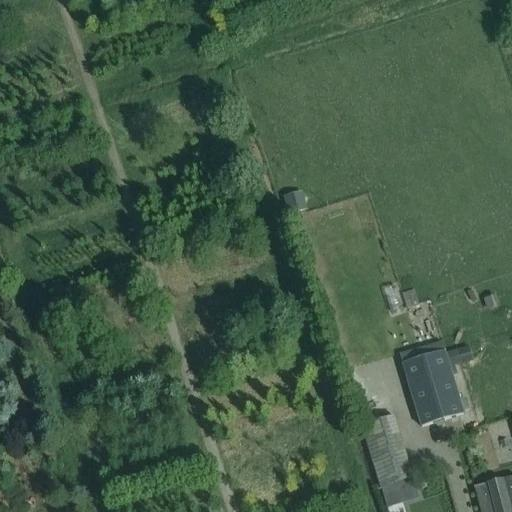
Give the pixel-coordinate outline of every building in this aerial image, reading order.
[(398,356),(420,428),(462,416),(441,343),(398,356)] [(387,371),(386,360),(365,361),(365,372),(387,371)] [(369,381),(372,392),(390,388),(387,377),(369,381)] [(394,418),(361,428),(380,490),(413,479),(394,418)] [(511,511),(511,478),(474,489),(479,511),(511,511)]
